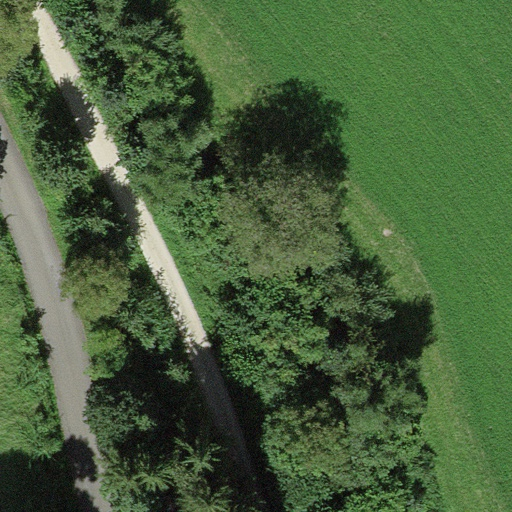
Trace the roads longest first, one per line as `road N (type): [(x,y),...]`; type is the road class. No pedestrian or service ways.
road 1 (track): [(232,511),(158,298),(13,0)]
road 2 (unclassified): [(0,188),(69,360),(102,511)]
